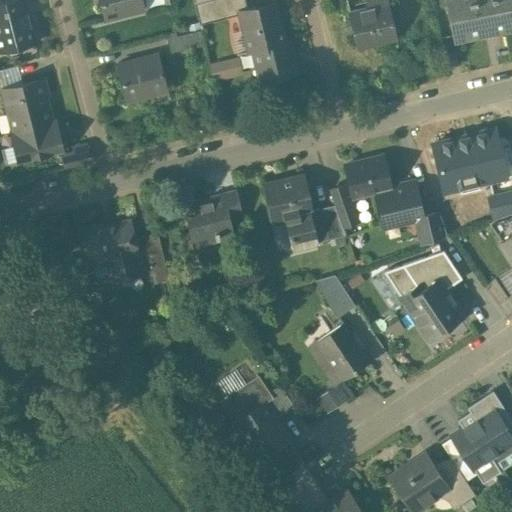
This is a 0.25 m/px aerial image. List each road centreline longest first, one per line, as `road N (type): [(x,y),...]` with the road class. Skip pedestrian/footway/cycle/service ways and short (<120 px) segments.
road 1 (residential): [(0,209),(499,90)]
road 2 (residential): [(511,332),(338,448)]
